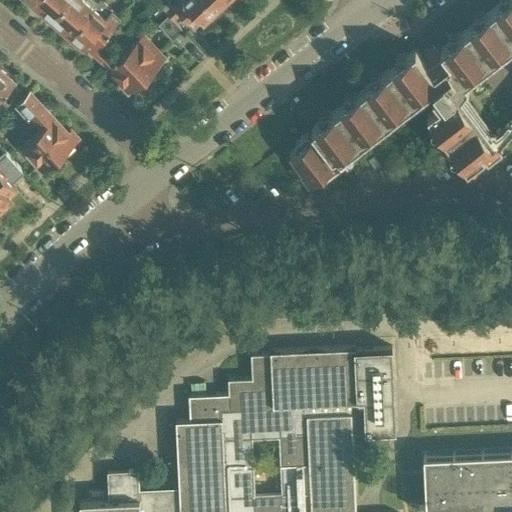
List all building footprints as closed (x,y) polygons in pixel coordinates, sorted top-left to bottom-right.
[(30,0),(31,1),(30,5),(38,12),(43,11),(49,17),(63,0),(30,0)] [(63,0),(49,17),(58,24),(57,28),(65,35),(69,34),(70,34),(94,7),(86,0),(63,0)] [(202,20),(215,7),(208,0),(177,0),(175,3),(174,2),(172,3),(169,0),(153,0),(173,19),(182,10),(194,23),(199,18),(202,20)] [(511,0),(502,0),(440,48),(442,50),(439,53),(432,44),(424,50),(430,59),(427,61),(415,46),(311,127),(314,132),(289,151),(302,168),(300,170),(308,181),(341,156),(340,155),(434,84),(438,89),(432,93),(439,102),(427,112),(467,165),(485,151),(488,155),(502,144),(501,142),(503,140),(511,128),(511,0)] [(94,7),(70,34),(83,46),(85,43),(102,58),(102,57),(103,58),(107,54),(106,52),(107,51),(97,43),(120,16),(118,14),(117,15),(111,9),(104,16),(94,7)] [(168,15),(159,24),(172,38),(182,29),(168,15)] [(118,25),(107,37),(114,43),(125,31),(118,25)] [(110,56),(107,54),(103,58),(124,80),(121,83),(129,91),(164,58),(139,31),(136,28),(128,36),(133,41),(129,45),(125,42),(110,56)] [(0,96),(15,78),(0,65),(0,113),(8,103),(0,96)] [(66,130),(28,90),(15,104),(28,118),(31,115),(41,126),(20,146),(41,169),(46,165),(48,166),(74,142),(73,140),(77,137),(68,127),(66,130)] [(0,161),(0,206),(12,195),(10,193),(16,188),(3,174),(12,165),(5,157),(0,161)] [(355,511),(352,431),(396,429),(391,345),(354,347),(354,344),(269,349),(269,351),(249,352),(251,376),(227,378),(227,392),(187,394),(189,418),(175,418),(179,485),(139,487),(138,468),(107,470),(108,498),(79,500),(79,511),(511,511),(511,450),(423,454),(425,511),(355,511)]
